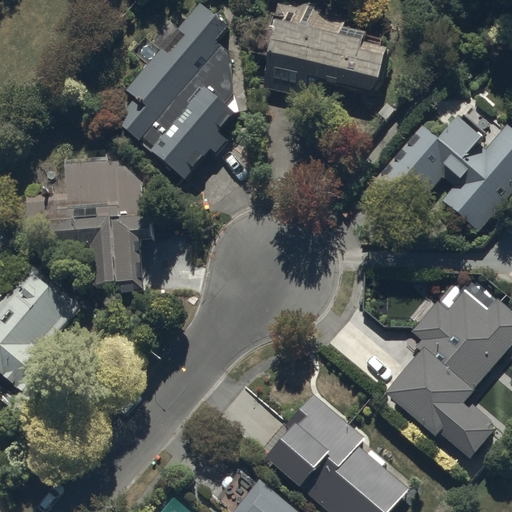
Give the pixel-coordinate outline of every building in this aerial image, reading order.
[(383,103),(393,58),(371,53),(374,41),(349,35),(350,28),(330,23),(319,8),(300,13),(282,10),(264,91),(263,93),(309,104),(313,87),(383,103)] [(230,33),(200,9),(178,34),(166,23),(149,41),(164,54),(126,95),(138,106),(120,125),(189,187),(215,158),(218,161),(231,146),(225,141),(243,121),(234,63),(217,49),(230,33)] [(511,134),(507,130),(496,145),(467,122),(446,147),(423,128),(364,202),(405,236),(448,182),(457,189),(443,206),(490,244),(511,216),(511,134)] [(123,167),(67,171),(67,199),(56,199),(56,191),(43,191),(43,200),(30,200),(30,233),(52,233),(52,252),(95,252),(95,296),(123,296),(123,300),(140,300),(140,297),(144,297),(144,248),(156,248),(156,221),(147,221),(147,190),(123,167)] [(83,311),(34,268),(0,307),(0,382),(1,382),(38,414),(69,378),(43,356),(83,311)] [(511,355),(511,313),(501,303),(491,315),(466,295),(449,314),(440,307),(414,337),(425,346),(418,354),(426,361),(392,403),(475,473),(504,438),(494,430),(497,427),(478,411),(474,416),(470,412),(482,398),(478,395),(511,355)] [(369,445),(316,401),(290,434),(294,437),(269,468),(323,511),(399,511),(413,495),(385,473),(389,468),(372,454),(369,458),(363,453),(369,445)] [(293,511),(263,486),(240,511),(293,511)]
